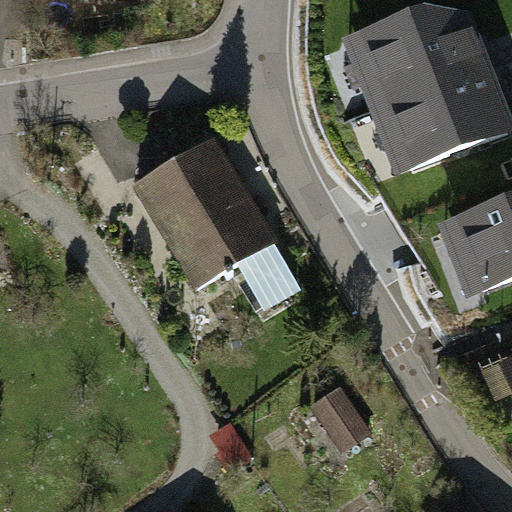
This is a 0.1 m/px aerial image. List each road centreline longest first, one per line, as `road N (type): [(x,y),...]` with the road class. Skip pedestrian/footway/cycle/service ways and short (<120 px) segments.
road 1 (residential): [(511,505),(458,445),(411,372),(285,154),(255,67)]
road 2 (residential): [(0,107),(255,67)]
